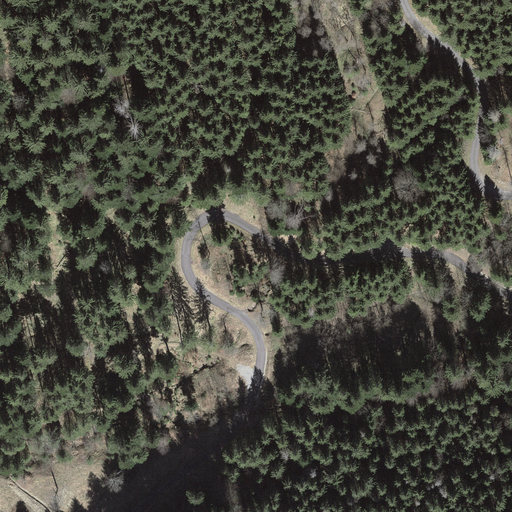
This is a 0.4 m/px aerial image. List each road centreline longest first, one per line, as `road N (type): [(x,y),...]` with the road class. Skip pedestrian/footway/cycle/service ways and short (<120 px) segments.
road 1 (track): [(511,296),(437,255),(311,260),(235,222),(199,227),(189,270),(258,334),(259,380),(239,426),(141,511)]
road 2 (track): [(404,0),(480,87),(478,182),(491,195),(511,196)]
